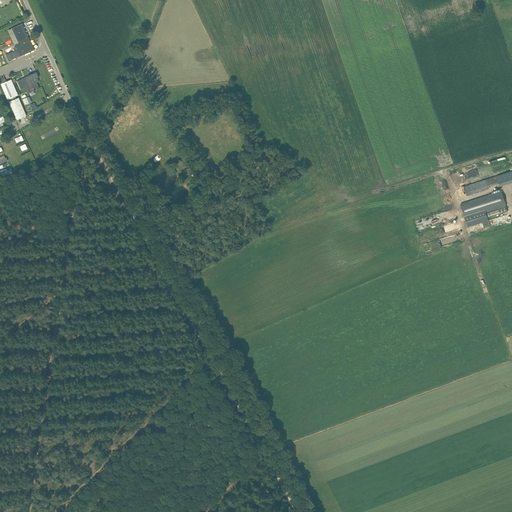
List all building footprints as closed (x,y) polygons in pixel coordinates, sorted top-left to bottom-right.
[(22,24),(17,26),(11,29),(18,43),(15,45),(17,50),(6,55),(9,61),(20,56),(24,55),(34,50),(22,24)] [(28,76),(18,81),(21,89),(24,87),(28,86),(30,92),(33,91),(39,88),(36,83),(35,79),(39,77),(36,72),(28,76)] [(4,78),(0,79),(0,82),(7,100),(18,95),(11,80),(6,82),(4,78)] [(19,98),(9,102),(17,120),(17,119),(18,120),(19,120),(26,116),(26,115),(26,114),(21,103),(19,98)] [(177,116),(171,120),(175,127),(176,127),(177,128),(179,127),(178,125),(181,123),(177,116)] [(0,170),(2,176),(13,171),(10,165),(0,169),(0,170)] [(499,183),(511,178),(511,171),(464,187),(466,194),(499,183)] [(468,226),(487,220),(486,218),(507,211),(501,191),(460,204),(468,226)] [(447,227),(420,234),(421,240),(450,233),(449,230),(448,230),(447,227)]
